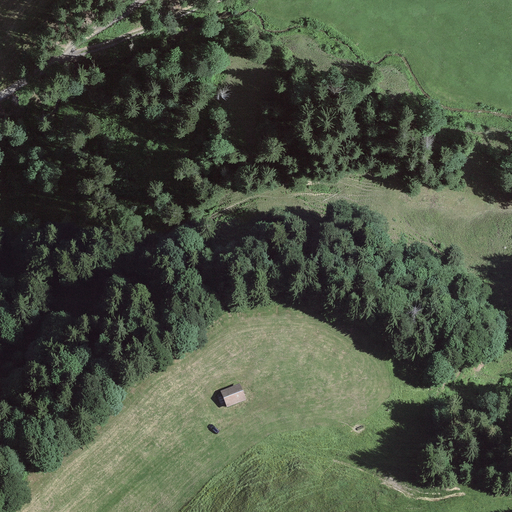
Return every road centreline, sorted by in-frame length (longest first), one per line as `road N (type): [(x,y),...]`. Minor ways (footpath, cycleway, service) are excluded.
road 1 (track): [(98,511),(166,460),(244,437),(366,466),(430,493),(466,490)]
road 2 (track): [(0,98),(141,0)]
road 3 (track): [(62,56),(224,0)]
